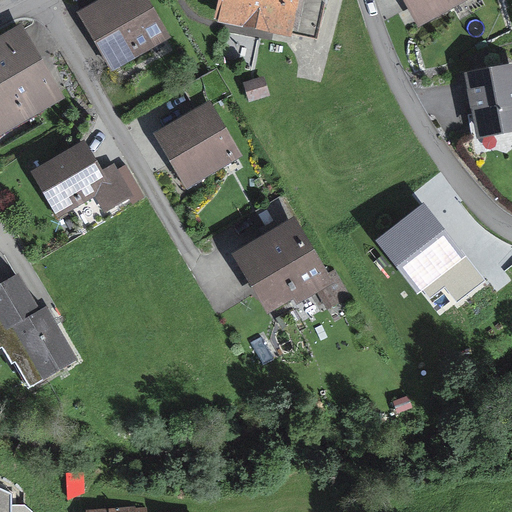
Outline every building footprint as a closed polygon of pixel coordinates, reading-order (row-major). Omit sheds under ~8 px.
[(153,0),(106,0),(85,13),(119,71),(176,38),(153,0)] [(225,0),(222,24),(294,36),(300,0),(225,0)] [(408,0),(424,30),(482,0),(408,0)] [(0,135),(65,98),(22,24),(0,36),(0,135)] [(511,67),(473,74),(483,141),(511,137),(511,67)] [(211,97),(159,126),(195,189),(247,160),(211,97)] [(99,143),(42,174),(73,231),(130,201),(99,143)] [(285,197),(229,229),(281,318),(336,286),(285,197)] [(484,280),(422,203),(376,239),(420,293),(438,278),(457,302),(484,280)] [(16,276),(0,285),(0,357),(1,356),(11,372),(15,370),(28,392),(75,365),(46,316),(41,319),(16,276)] [(68,473),(68,497),(85,496),(85,473),(68,473)] [(0,511),(11,511),(12,490),(0,485),(0,511)]
